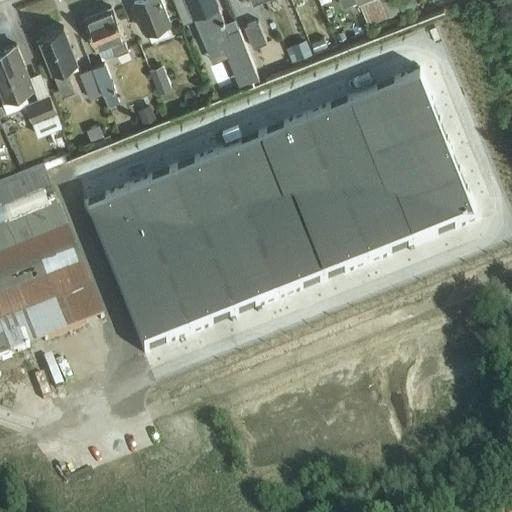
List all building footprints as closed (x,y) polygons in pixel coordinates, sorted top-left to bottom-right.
[(166,25),(170,24),(160,0),(135,0),(152,43),(170,35),(166,25)] [(186,0),(172,0),(183,25),(195,21),(186,0)] [(260,82),(235,20),(224,24),(214,0),(186,0),(195,21),(212,64),(228,58),(240,90),(260,82)] [(368,27),(400,14),(393,0),(355,0),(357,2),(359,7),(360,7),(368,27)] [(399,0),(398,4),(401,11),(407,14),(414,11),(417,4),(415,0),(399,0)] [(90,30),(89,31),(97,51),(99,50),(103,60),(128,50),(112,9),(86,19),(90,30)] [(267,44),(258,22),(245,27),(254,49),(267,44)] [(66,68),(79,63),(64,28),(39,37),(63,96),(75,91),(66,68)] [(445,207),(378,36),(260,82),(240,90),(178,115),(168,119),(157,124),(144,129),(0,186),(0,359),(230,268),(234,279),(258,270),(253,259),(424,191),(432,212),(445,207)] [(295,36),(277,45),(285,60),(303,51),(295,36)] [(327,38),(310,45),(315,56),(331,49),(327,38)] [(62,127),(40,73),(29,77),(17,46),(0,52),(0,90),(4,102),(35,90),(38,99),(25,105),(38,136),(62,127)] [(103,94),(108,107),(120,103),(104,63),(92,68),(103,94)] [(168,119),(178,115),(168,91),(172,89),(163,66),(149,72),(168,119)] [(89,100),(103,94),(92,68),(79,73),(89,100)] [(144,129),(157,124),(151,106),(137,111),(144,129)] [(92,121),(78,123),(80,137),(94,135),(92,121)]
